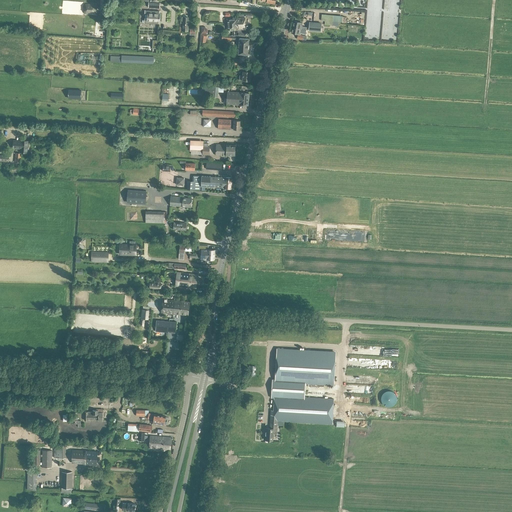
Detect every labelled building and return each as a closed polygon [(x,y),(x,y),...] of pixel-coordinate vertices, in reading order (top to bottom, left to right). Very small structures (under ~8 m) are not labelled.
[(84,11),(85,14),(96,14),(97,11),(97,7),(96,4),(85,4),(84,7),(84,11)] [(144,23),(159,24),(159,22),(160,22),(160,13),(159,13),(160,11),(145,10),(145,13),(147,13),(147,20),(144,20),(144,23)] [(322,14),(321,21),(325,21),(325,25),(333,25),(333,22),(334,15),(322,14)] [(183,20),(182,31),(188,31),(188,33),(190,33),(190,35),(195,35),(195,28),(190,27),(190,29),(188,29),(189,25),(188,24),(188,18),(184,17),(183,20)] [(238,18),(238,23),(239,30),(239,33),(239,36),(241,37),(246,36),(246,32),(242,33),(242,30),(246,30),(245,18),(238,18)] [(294,21),(293,27),(301,29),(306,30),(307,27),(302,26),(303,23),(294,21)] [(309,22),(309,31),(321,32),(321,29),(322,23),(309,22)] [(234,36),(239,36),(239,33),(239,30),(238,23),(227,24),(228,31),(233,31),(233,36),(234,36)] [(222,35),(222,40),(231,40),(231,39),(236,40),(235,53),(238,53),(238,54),(243,54),(243,56),(247,57),(248,54),(249,39),(240,38),(240,37),(234,36),(222,35)] [(242,80),(250,81),(251,72),(243,71),(243,75),(240,75),(239,80),(242,80)] [(224,87),(205,86),(204,96),(217,96),(218,92),(224,92),(224,90),(226,90),(227,86),(224,86),(224,87)] [(69,98),(80,99),(81,99),(81,90),(69,90),(69,98)] [(224,98),(224,103),(227,103),(227,104),(236,105),(238,105),(238,103),(240,103),(240,93),(228,92),(227,98),(224,98)] [(238,103),(238,105),(248,106),(249,93),(240,93),(240,103),(238,103)] [(218,129),(230,129),(233,129),(240,129),(240,121),(234,120),(234,121),(231,120),(219,119),(218,129)] [(21,140),(21,141),(14,140),(13,148),(21,149),(20,152),(28,153),(29,141),(21,140)] [(190,149),(202,149),(203,141),(190,140),(190,149)] [(230,160),(235,161),(235,156),(235,145),(227,145),(216,145),(216,155),(226,156),(229,156),(229,157),(228,157),(228,160),(230,160)] [(180,161),(180,163),(186,164),(185,170),(195,170),(195,163),(186,163),(186,161),(180,161)] [(188,181),(187,189),(192,189),(200,190),(201,177),(202,176),(194,175),(193,176),(193,181),(188,181)] [(224,188),(231,189),(232,177),(225,177),(202,176),(201,177),(201,186),(224,188)] [(128,191),(127,203),(145,204),(146,192),(128,191)] [(192,198),(171,197),(170,206),(191,207),(192,198)] [(145,222),(163,223),(164,215),(167,215),(167,212),(146,211),(145,222)] [(169,222),(168,229),(171,229),(171,233),(179,234),(179,231),(182,232),(182,230),(186,231),(187,223),(182,223),(180,223),(176,222),(176,219),(172,218),(172,222),(169,222)] [(120,244),(120,254),(130,255),(136,255),(136,245),(135,244),(135,241),(130,241),(130,244),(120,244)] [(199,245),(199,250),(202,250),(201,254),(215,255),(215,250),(208,250),(209,246),(199,245)] [(92,252),(92,261),(108,262),(109,252),(92,252)] [(177,272),(176,279),(188,281),(188,280),(192,280),(191,283),(197,284),(198,275),(177,272)] [(188,280),(188,281),(176,279),(175,286),(196,289),(197,284),(191,283),(192,280),(188,280)] [(149,289),(162,290),(163,284),(150,282),(149,289)] [(174,313),(175,304),(174,303),(174,300),(163,299),(161,312),(174,313)] [(174,300),(174,303),(175,304),(174,313),(188,315),(190,302),(174,300)] [(156,320),(155,331),(168,333),(169,322),(156,320)] [(169,322),(168,333),(175,333),(176,322),(169,322)] [(265,428),(264,440),(273,440),(273,433),(277,433),(277,421),(332,424),(334,399),(304,397),(305,382),(333,384),(335,353),(277,349),(275,379),(272,379),(271,397),(274,398),(273,410),(271,410),(270,428),(265,428)] [(382,396),(382,397),(381,398),(381,399),(381,400),(382,401),(382,402),(383,403),(383,404),(384,405),(385,405),(385,406),(386,406),(387,406),(388,407),(389,407),(390,407),(391,406),(392,406),(393,406),(394,405),(395,404),(396,403),(396,402),(397,402),(397,401),(397,400),(397,399),(397,398),(397,397),(397,396),(396,395),(396,394),(395,393),(394,393),(393,392),(392,391),(391,391),(390,391),(389,391),(388,391),(387,391),(386,392),(385,392),(384,393),(383,394),(383,395),(382,396)] [(92,412),(84,412),(84,421),(89,421),(89,419),(98,419),(98,421),(102,421),(102,416),(92,416),(92,412)] [(153,422),(158,423),(159,419),(160,419),(161,415),(154,414),(149,413),(148,415),(148,418),(153,419),(153,422)] [(78,427),(80,427),(82,427),(81,424),(81,421),(80,421),(78,420),(78,415),(71,416),(71,421),(75,421),(75,424),(78,424),(78,427)] [(159,419),(158,423),(164,425),(164,424),(166,425),(168,417),(166,417),(166,416),(161,415),(160,419),(159,419)] [(140,432),(139,440),(144,440),(147,441),(148,436),(144,436),(145,432),(140,432)] [(150,436),(150,442),(171,444),(172,438),(150,436)] [(171,450),(171,444),(150,442),(149,448),(171,450)] [(66,445),(55,445),(55,458),(66,457),(66,445)] [(52,450),(43,450),(43,456),(43,468),(52,468),(52,450)] [(73,463),(96,465),(98,452),(74,450),(73,463)] [(62,488),(62,492),(71,493),(72,488),(72,472),(62,472),(62,488)] [(37,473),(28,473),(28,490),(37,490),(37,473)]
